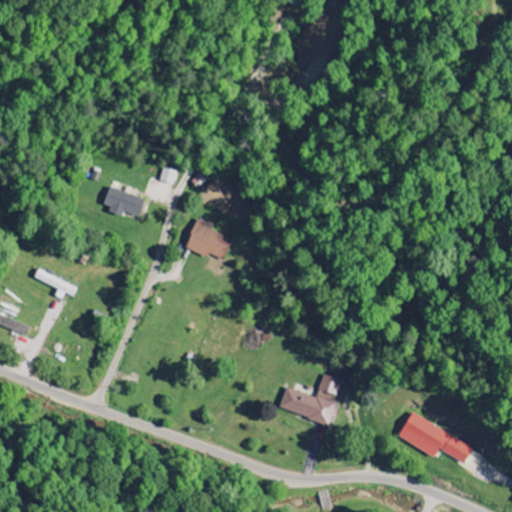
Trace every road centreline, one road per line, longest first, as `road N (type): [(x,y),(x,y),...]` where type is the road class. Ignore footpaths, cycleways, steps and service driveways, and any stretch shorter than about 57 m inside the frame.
road 1 (secondary): [(0,371),(282,477),(374,479),(475,511)]
road 2 (residential): [(93,409),(154,271),(181,185)]
